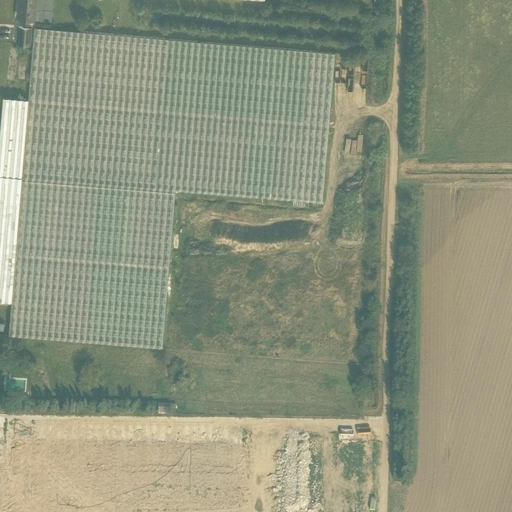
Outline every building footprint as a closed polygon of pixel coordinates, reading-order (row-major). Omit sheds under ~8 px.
[(19,18),(24,19),(35,20),(35,19),(43,20),(45,0),(41,0),(18,0),(18,1),(20,1),(19,18)] [(31,44),(32,27),(34,25),(24,24),(24,26),(18,26),(17,43),(31,44)] [(28,99),(3,97),(0,130),(0,174),(175,190),(297,200),(323,202),(335,52),(309,50),(35,27),(28,99)] [(162,347),(175,190),(0,174),(0,300),(12,301),(9,335),(162,347)] [(170,405),(158,405),(158,415),(171,415),(170,405)] [(0,477),(1,478),(1,487),(1,488),(3,489),(7,482),(7,474),(17,474),(17,463),(13,460),(13,456),(7,453),(7,447),(20,425),(20,435),(25,426),(32,426),(34,422),(44,423),(47,417),(43,415),(0,414),(0,477)]
